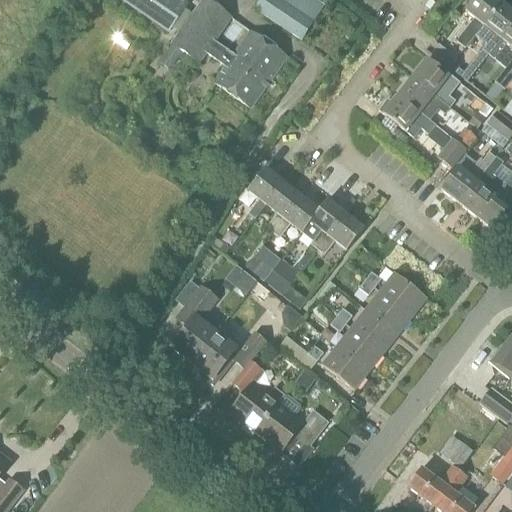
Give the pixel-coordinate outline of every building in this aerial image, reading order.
[(189,6),(181,0),(115,0),(168,36),(169,34),(175,39),(170,47),(199,67),(207,56),(226,69),(214,85),(250,110),(287,59),(251,34),(234,57),(216,44),(233,20),(204,0),(202,0),(192,15),(186,11),(189,6)] [(313,0),(260,0),(254,10),(301,43),(326,8),(313,0)] [(483,27),(501,5),(494,0),(475,0),(463,15),(472,23),(455,44),(465,52),(484,27),(483,27)] [(489,57),(511,27),(511,14),(501,5),(483,27),(484,27),(495,36),(482,52),(489,57)] [(511,27),(489,57),(505,70),(494,85),(503,93),(511,82),(511,27)] [(431,56),(450,71),(457,61),(439,46),(431,56)] [(412,80),(434,98),(450,110),(455,104),(448,99),(459,86),(448,77),(447,79),(425,63),(412,80)] [(457,116),(450,110),(434,98),(412,80),(398,98),(420,116),(428,105),(451,123),(457,116)] [(420,132),(428,139),(436,128),(420,116),(398,98),(392,106),(387,102),(378,113),(413,141),(420,132)] [(511,137),(511,126),(496,114),(486,127),(507,144),(511,137)] [(444,151),(452,141),(436,128),(428,139),(444,151)] [(467,152),(477,139),(463,128),(453,142),(467,152)] [(437,160),(440,163),(452,172),(467,153),(452,141),(437,160)] [(459,206),(495,160),(489,155),(470,179),(457,170),(440,192),(459,206)] [(477,220),(503,187),(492,178),(496,174),(489,168),(496,160),(495,160),(459,206),(477,220)] [(266,207),(283,185),(265,171),(248,192),(260,201),(249,216),(255,221),(266,207)] [(511,175),(503,187),(477,220),(496,235),(511,213),(511,200),(510,198),(511,195),(511,175)] [(273,235),(301,199),(283,185),(266,207),(277,216),(267,230),(273,235)] [(301,235),(328,203),(327,202),(318,213),(301,199),(273,235),(280,241),(291,226),(301,235)] [(317,252),(345,217),(328,203),(301,235),(313,244),(311,247),(317,252)] [(345,217),(317,252),(324,258),(335,244),(346,253),(363,231),(345,217)] [(240,269),(258,283),(266,271),(249,258),(240,269)] [(255,286),(257,284),(246,275),(236,268),(225,282),(246,298),(255,286)] [(372,275),(365,284),(374,291),(381,282),(372,275)] [(378,294),(410,319),(425,301),(393,276),(378,294)] [(221,330),(205,318),(217,303),(201,290),(200,292),(191,284),(177,302),(186,310),(178,319),(189,328),(172,350),(193,366),(221,330)] [(369,298),(374,291),(365,284),(359,291),(369,298)] [(396,338),(410,319),(378,294),(364,313),(396,338)] [(343,311),(336,320),(346,328),(353,319),(343,311)] [(381,356),(396,338),(364,313),(350,331),(381,356)] [(346,328),(336,320),(331,327),(340,335),(346,328)] [(221,330),(193,366),(213,382),(236,352),(233,350),(238,344),(221,330)] [(367,374),(381,356),(350,331),(335,349),(367,374)] [(232,363),(244,372),(266,344),(254,334),(232,363)] [(324,356),(314,348),(308,356),(290,342),(282,351),(310,373),(324,356)] [(352,393),(367,374),(335,349),(321,368),(352,393)] [(511,354),(501,368),(511,377),(511,354)] [(250,386),(261,372),(251,364),(244,373),(244,372),(232,387),(243,395),(250,386)] [(85,385),(71,397),(84,411),(98,399),(85,385)] [(266,399),(254,389),(247,398),(245,397),(230,416),(257,436),(285,400),(287,398),(274,388),(266,399)] [(511,406),(491,391),(479,406),(508,427),(511,421),(511,406)] [(464,415),(459,406),(462,404),(457,395),(438,406),(449,424),(464,415)] [(285,400),(257,436),(280,455),(295,437),(311,449),(329,426),(313,413),(302,427),(293,420),(300,411),(285,400)] [(338,402),(325,419),(341,431),(353,414),(338,402)] [(511,434),(497,423),(479,448),(490,456),(493,451),(504,459),(489,478),(502,487),(511,474),(511,434)] [(433,509),(474,454),(453,439),(440,456),(450,463),(450,462),(455,466),(453,469),(452,468),(439,485),(420,471),(406,489),(433,509)] [(478,449),(474,454),(433,509),(436,511),(471,511),(473,511),(455,498),(468,481),(471,482),(489,457),(478,449)] [(0,479),(11,465),(0,456),(0,479)] [(0,483),(0,511),(9,511),(23,495),(8,483),(5,487),(0,483)]
